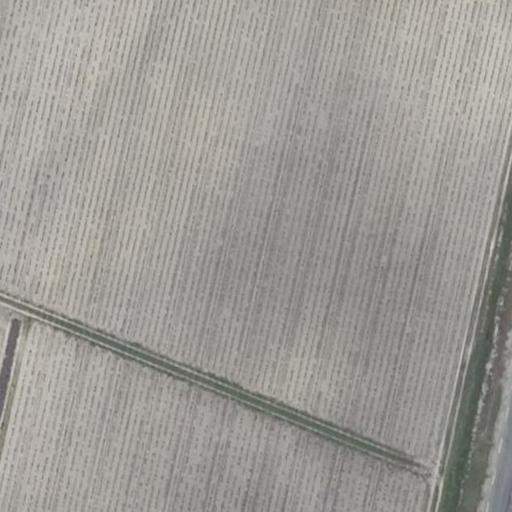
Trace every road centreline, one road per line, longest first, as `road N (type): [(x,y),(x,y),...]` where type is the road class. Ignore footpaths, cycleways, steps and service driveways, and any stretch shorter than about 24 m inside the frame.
road 1 (track): [(0,298),(436,473)]
road 2 (track): [(428,511),(511,131)]
